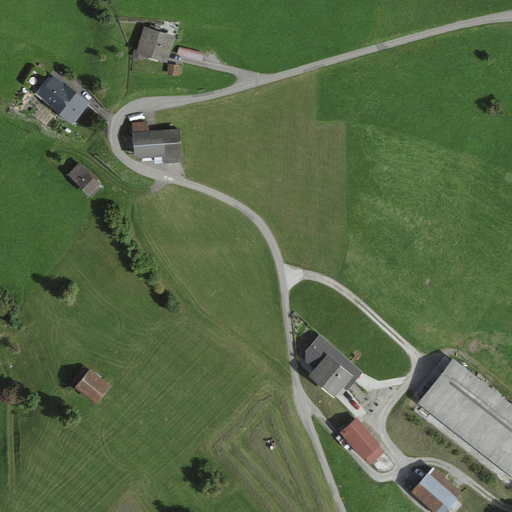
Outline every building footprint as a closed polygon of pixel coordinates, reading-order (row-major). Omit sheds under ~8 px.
[(139,51),(134,50),(132,57),(139,59),(141,54),(171,62),(179,35),(162,30),(163,28),(152,25),(151,27),(146,26),(139,51)] [(205,53),(180,47),(178,54),(204,60),(205,53)] [(182,65),(169,64),(169,74),(181,75),(182,65)] [(55,76),(42,92),(54,102),(52,104),(76,123),(92,103),(68,83),(67,85),(55,76)] [(133,122),(135,131),(138,158),(158,156),(158,163),(186,161),(184,128),(151,130),(148,121),(133,122)] [(81,162),(69,174),(93,197),(104,186),(81,162)] [(309,350),(308,360),(317,368),(312,374),(339,397),(347,388),(350,390),(366,372),(322,335),(309,350)] [(511,399),(456,357),(421,403),(511,472),(511,399)] [(71,383),(100,404),(114,385),(92,368),(90,371),(84,366),(71,383)] [(359,417),(343,431),(367,459),(368,458),(373,463),(386,452),(381,446),(383,444),(359,417)] [(419,492),(416,495),(435,511),(456,511),(451,507),(464,492),(436,467),(416,490),(419,492)]
